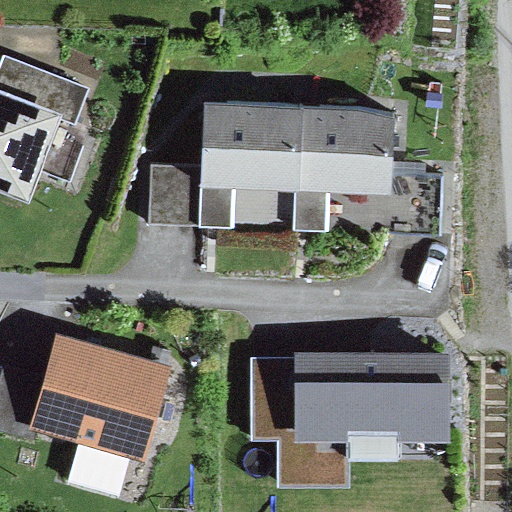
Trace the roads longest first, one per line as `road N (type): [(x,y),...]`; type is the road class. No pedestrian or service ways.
road 1 (residential): [(0,281),(407,298)]
road 2 (track): [(511,120),(507,0)]
